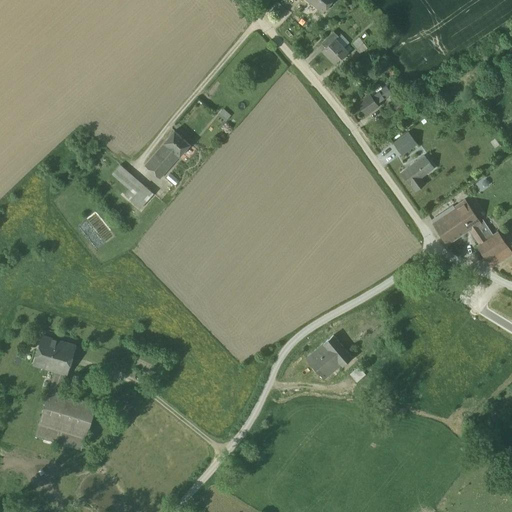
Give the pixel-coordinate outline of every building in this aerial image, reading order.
[(333,0),(307,0),(323,12),(333,0)] [(333,31),(324,40),(329,45),(335,39),(338,36),(333,31)] [(329,45),(322,51),(335,65),(345,56),(340,51),(343,48),(335,39),(329,45)] [(380,90),(371,96),(376,103),(385,97),(380,90)] [(370,94),(357,103),(365,114),(378,105),(376,103),(371,96),(370,94)] [(404,95),(394,102),(400,110),(404,107),(407,111),(412,107),(404,95)] [(394,102),(382,110),(388,118),(400,110),(394,102)] [(231,116),(224,110),(219,115),(226,121),(231,116)] [(190,144),(175,131),(164,143),(179,156),(180,157),(190,144)] [(407,137),(395,147),(398,152),(411,143),(407,137)] [(164,143),(145,165),(160,178),(179,156),(164,143)] [(411,143),(398,152),(403,158),(416,149),(416,148),(412,143),(411,143)] [(424,155),(401,173),(410,186),(411,185),(415,191),(425,183),(421,178),(434,168),(424,155)] [(153,194),(120,165),(112,174),(130,189),(132,191),(135,187),(139,191),(131,201),(140,209),(153,194)] [(179,181),(170,173),(166,178),(175,185),(179,181)] [(135,187),(132,191),(130,189),(125,195),(131,201),(139,191),(135,187)] [(455,208),(432,223),(445,242),(465,229),(468,232),(470,230),(481,223),(465,200),(454,207),(455,208)] [(493,235),(484,221),(481,223),(470,230),(480,244),(478,245),(492,267),(511,253),(511,252),(498,231),(493,235)] [(76,345),(43,335),(34,364),(67,374),(76,345)] [(333,336),(322,344),(323,345),(306,359),(324,380),(341,365),(342,367),(352,358),(333,336)] [(358,366),(350,374),(357,382),(366,375),(358,366)] [(67,374),(55,371),(47,398),(59,401),(61,394),(67,374)] [(148,375),(143,382),(147,386),(153,379),(148,375)] [(128,388),(113,407),(126,416),(140,397),(128,388)] [(97,405),(61,394),(59,401),(47,398),(39,424),(85,438),(86,439),(97,405)] [(85,438),(39,424),(35,436),(81,450),(85,438)]
